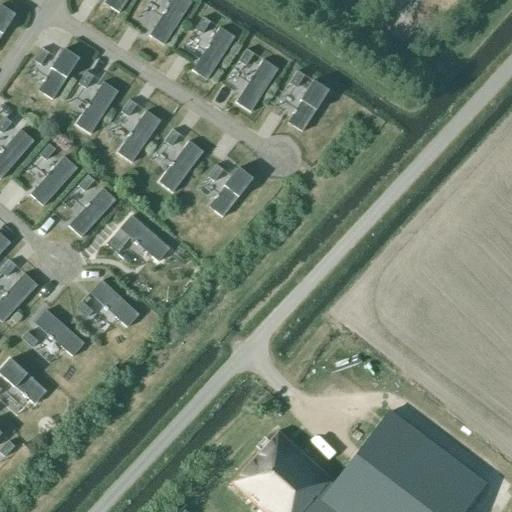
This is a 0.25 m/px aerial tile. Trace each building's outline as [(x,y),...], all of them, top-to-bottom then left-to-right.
[(119,14),(127,0),(107,0),(104,5),(119,14)] [(164,45),(190,3),(185,0),(170,0),(162,13),(163,13),(157,23),(156,22),(154,25),(155,26),(149,35),(164,45)] [(0,38),(14,16),(0,6),(0,38)] [(209,23),(202,19),(195,31),(202,35),(209,23)] [(207,80),(234,38),(218,28),(206,48),(207,48),(201,58),(199,57),(197,60),(199,61),(193,70),(207,80)] [(48,54),(41,50),(33,61),(40,66),(48,54)] [(52,101),(78,60),(63,50),(50,69),(51,70),(45,79),(44,78),(42,82),(43,82),(37,92),(52,101)] [(254,55),(247,51),(240,63),(246,67),(254,55)] [(251,112),(278,71),(262,61),(250,80),(251,81),(245,90),(243,89),(241,93),(243,93),(237,103),(251,112)] [(303,76),(296,72),(289,84),(296,88),(303,76)] [(92,77),(85,73),(77,84),(84,89),(92,77)] [(301,133),(328,92),(312,82),(300,101),(301,102),(295,111),(294,110),(291,113),(293,114),(287,123),(301,133)] [(90,134),(117,93),(101,83),(89,102),(89,103),(84,112),(82,111),(80,114),(81,115),(75,124),(90,134)] [(134,105),(128,100),(120,111),(126,116),(134,105)] [(128,161),(158,122),(144,111),(129,130),(130,130),(124,139),(123,138),(120,141),(121,142),(115,151),(128,161)] [(10,124),(4,119),(0,123),(0,133),(1,135),(10,124)] [(0,178),(1,180),(32,142),(18,130),(3,148),(4,149),(0,153),(0,178)] [(178,136),(172,131),(163,143),(169,147),(178,136)] [(172,192),(202,154),(187,142),(173,161),(174,161),(167,170),(166,169),(164,172),(165,173),(158,182),(172,192)] [(55,150),(49,145),(39,155),(45,161),(55,150)] [(42,205),(76,170),(62,157),(46,174),(47,175),(40,183),(39,182),(36,185),(37,186),(30,194),(42,205)] [(222,171),(216,166),(207,177),(214,182),(222,171)] [(222,219),(252,180),(238,169),(223,187),(224,188),(217,196),(216,195),(214,198),(215,199),(208,208),(222,219)] [(93,182),(87,176),(78,187),(83,192),(93,182)] [(81,237),(114,201),(101,189),(85,206),(86,206),(78,214),(77,213),(75,216),(76,217),(68,225),(81,237)] [(168,249),(131,217),(118,231),(136,246),(137,245),(145,252),(144,253),(147,256),(148,255),(156,262),(168,249)] [(0,254),(10,244),(0,235),(0,254)] [(112,239),(107,245),(117,254),(123,248),(112,239)] [(14,267),(9,261),(0,270),(0,272),(5,277),(14,267)] [(0,319),(2,322),(36,286),(22,274),(6,291),(7,291),(0,299),(0,319)] [(137,315),(101,281),(88,295),(106,311),(106,310),(114,317),(113,318),(116,321),(117,320),(125,327),(137,315)] [(82,303),(76,309),(87,318),(92,312),(82,303)] [(82,343),(46,311),(33,325),(51,340),(52,339),(60,347),(59,348),(62,350),(63,349),(71,356),(82,343)] [(27,333),(22,339),(32,348),(37,342),(27,333)] [(46,392),(9,360),(0,370),(0,376),(14,389),(15,388),(23,395),(22,396),(25,399),(26,398),(34,405),(46,392)] [(464,511),(485,485),(388,411),(334,480),(277,430),(229,484),(260,511),(464,511)] [(0,453),(4,457),(14,447),(8,442),(0,450),(0,453)]
